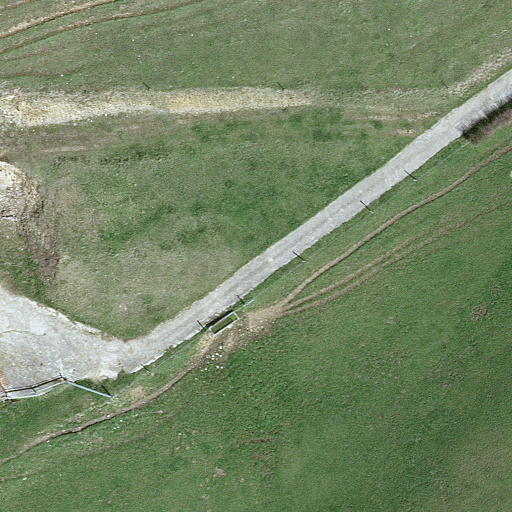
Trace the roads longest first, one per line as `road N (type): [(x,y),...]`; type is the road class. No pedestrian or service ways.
road 1 (track): [(110,369),(511,93)]
road 2 (track): [(0,156),(252,130),(452,134)]
